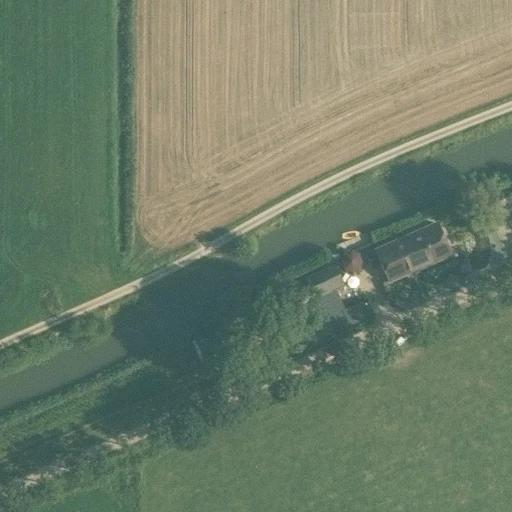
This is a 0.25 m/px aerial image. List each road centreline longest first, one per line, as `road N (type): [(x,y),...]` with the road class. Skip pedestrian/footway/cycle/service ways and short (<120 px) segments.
road 1 (track): [(0,349),(203,253),(304,195),(511,105)]
road 2 (unclassified): [(0,491),(511,273)]
